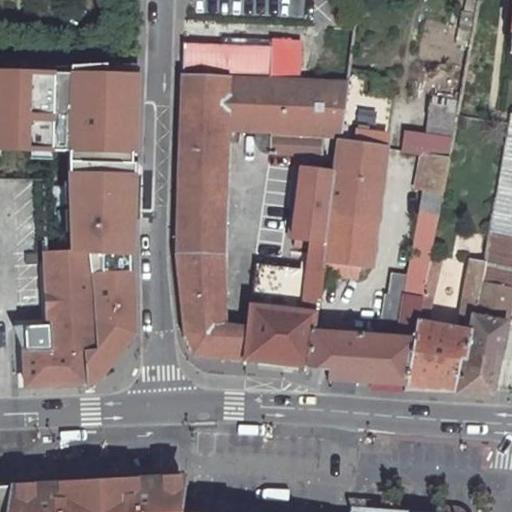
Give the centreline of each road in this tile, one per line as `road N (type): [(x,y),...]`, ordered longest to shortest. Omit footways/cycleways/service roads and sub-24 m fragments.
road 1 (residential): [(160,0),(154,232),(168,402)]
road 2 (secondary): [(511,417),(168,402)]
road 3 (secondary): [(168,402),(0,411)]
